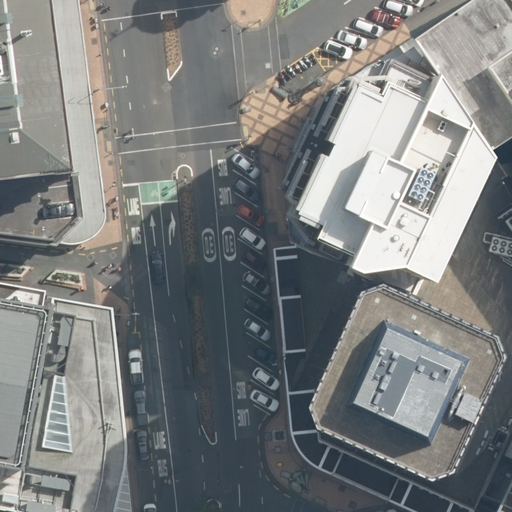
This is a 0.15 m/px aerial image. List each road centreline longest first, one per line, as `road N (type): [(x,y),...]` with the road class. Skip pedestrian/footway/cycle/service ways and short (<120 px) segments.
road 1 (tertiary): [(205,80),(240,493)]
road 2 (tertiary): [(186,478),(146,90)]
road 3 (residential): [(205,80),(294,37),(344,0)]
